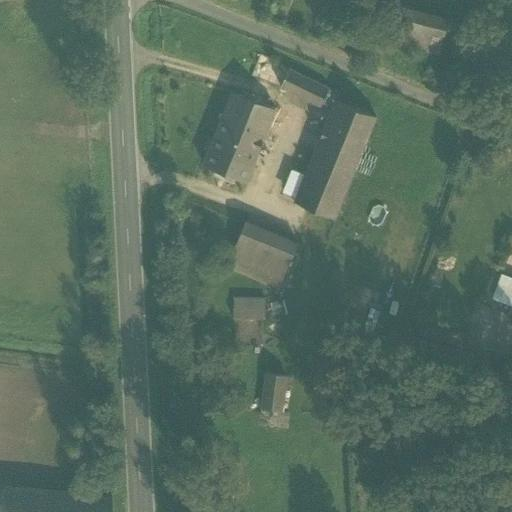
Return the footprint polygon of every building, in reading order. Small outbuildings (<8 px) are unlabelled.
[(447,20),(384,2),(374,36),(437,55),(447,20)] [(327,91),(288,71),(279,88),(318,108),(327,91)] [(273,111),(231,94),(214,134),(257,152),(273,111)] [(375,119),(334,102),(319,137),(360,154),(375,119)] [(257,152),(214,134),(202,166),(244,183),(257,152)] [(360,154),(319,137),(291,203),(332,220),(360,154)] [(295,247),(243,224),(229,255),(282,278),(295,247)] [(282,278),(229,255),(230,273),(276,292),(282,278)] [(511,306),(511,280),(492,272),(483,294),(511,306)] [(263,300),(231,300),(231,319),(263,319),(263,300)] [(478,350),(472,373),(483,376),(489,353),(478,350)] [(285,376),(264,374),(259,408),(281,411),(285,376)] [(110,511),(111,497),(3,487),(0,511),(110,511)]
